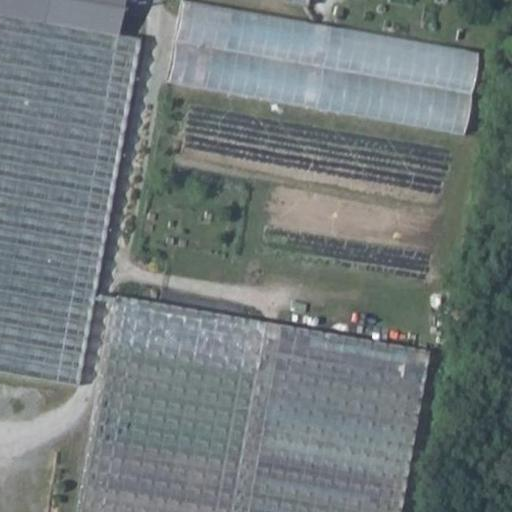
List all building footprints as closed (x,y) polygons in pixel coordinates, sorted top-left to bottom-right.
[(27,0),(0,0),(0,13),(24,18),(27,0)] [(122,0),(27,0),(24,18),(111,34),(116,8),(121,10),(122,0)] [(465,48),(168,4),(156,88),(452,132),(465,48)] [(0,380),(72,391),(128,38),(111,34),(24,18),(0,13),(0,380)] [(394,511),(419,359),(105,303),(72,511),(394,511)]
